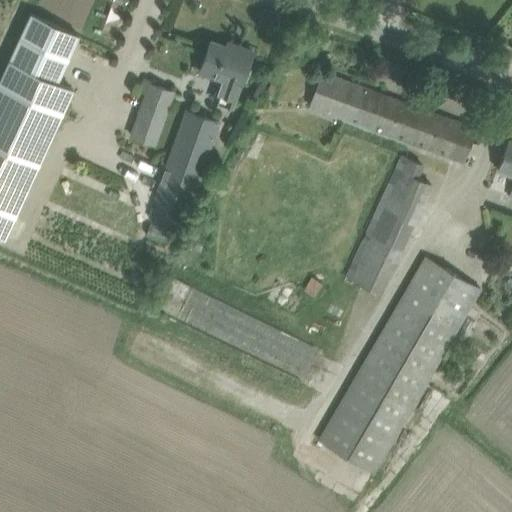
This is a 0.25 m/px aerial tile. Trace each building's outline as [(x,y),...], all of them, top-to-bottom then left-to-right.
[(79,35),(31,12),(0,79),(0,234),(5,237),(74,89),(58,81),(79,35)] [(210,40),(199,71),(225,79),(217,101),(232,107),(240,85),(243,79),(246,80),(250,68),(247,67),(253,51),(239,46),(238,50),(210,40)] [(311,105),(464,161),(476,127),(323,71),(311,105)] [(155,145),(174,90),(149,81),(129,136),(155,145)] [(179,227),(186,207),(189,208),(220,121),(187,109),(156,196),(159,197),(152,218),(179,227)] [(511,173),(511,186),(509,195),(511,195),(511,139),(508,139),(497,169),(511,173)] [(347,275),(382,291),(432,182),(418,177),(423,164),(402,155),(347,275)] [(319,440),(374,473),(481,287),(426,255),(319,440)] [(323,283),(311,277),(304,290),(315,296),(323,283)] [(304,377),(318,348),(264,322),(260,331),(267,334),(257,354),(304,377)]
